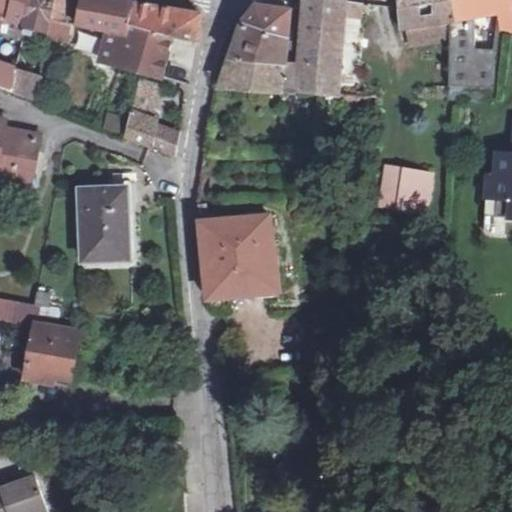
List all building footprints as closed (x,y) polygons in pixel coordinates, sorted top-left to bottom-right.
[(0,0),(0,18),(4,20),(12,22),(18,0),(0,0)] [(33,28),(41,0),(18,0),(12,22),(33,28)] [(51,44),(55,28),(60,0),(41,0),(33,28),(26,53),(48,59),(51,44)] [(60,0),(55,28),(70,31),(76,0),(60,0)] [(89,0),(84,28),(82,34),(116,41),(134,45),(136,37),(142,6),(115,2),(100,0),(89,0)] [(337,100),(339,99),(341,42),(360,43),(362,5),(332,0),(309,0),(304,67),(302,97),(326,100),(334,101),(337,100)] [(511,0),(407,0),(407,9),(407,33),(409,33),(409,36),(415,35),(415,31),(450,23),(450,71),(451,94),(462,95),(493,96),(498,37),(511,37),(511,0)] [(142,6),(136,37),(177,43),(200,47),(206,15),(183,12),(142,6)] [(243,26),(291,39),(293,8),(288,8),(288,12),(260,8),(256,12),(243,26)] [(239,40),(234,54),(287,65),(290,66),(291,51),(296,51),(296,40),(291,39),(243,26),(239,40)] [(70,31),(55,28),(51,44),(71,49),(75,32),(70,31)] [(134,45),(116,41),(110,71),(124,74),(148,79),(167,84),(177,43),(136,37),(134,45)] [(225,93),(302,97),(304,67),(301,66),(291,66),(290,66),(287,65),(234,54),(223,89),(221,92),(225,93)] [(0,71),(0,90),(1,91),(13,96),(18,78),(0,71)] [(428,96),(451,94),(450,71),(429,74),(428,96)] [(19,75),(18,78),(13,96),(37,106),(43,81),(19,75)] [(0,184),(32,192),(43,141),(9,133),(11,125),(0,122),(0,93),(1,91),(0,90),(0,184)] [(184,142),(178,141),(159,136),(162,127),(157,125),(164,96),(145,90),(137,124),(133,140),(132,143),(155,152),(164,156),(180,162),(184,142)] [(337,100),(337,110),(347,111),(348,100),(339,99),(337,100)] [(325,109),(337,110),(337,100),(334,101),(326,100),(325,109)] [(348,100),(347,111),(357,112),(359,101),(348,100)] [(133,140),(137,124),(110,117),(106,133),(133,140)] [(511,159),(498,158),(496,181),(489,182),(486,202),(506,204),(504,221),(511,221),(511,159)] [(383,214),(395,216),(399,191),(388,188),(383,214)] [(418,194),(399,191),(395,216),(412,220),(418,194)] [(129,194),(83,196),(88,267),(135,264),(129,194)] [(243,224),(203,228),(204,234),(210,290),(211,303),(275,299),(277,314),(296,314),(295,297),(279,298),(274,262),(276,262),(276,249),(273,249),(271,222),(271,220),(264,222),(260,217),(246,218),(243,224)] [(45,298),(43,308),(58,310),(60,300),(45,298)] [(27,305),(0,300),(0,319),(4,322),(17,325),(40,328),(43,308),(27,305)] [(321,337),(341,336),(340,318),(319,317),(321,337)] [(86,337),(40,328),(30,379),(58,384),(59,379),(77,383),(86,337)] [(4,497),(0,498),(0,511),(51,511),(42,484),(30,489),(4,497)]
